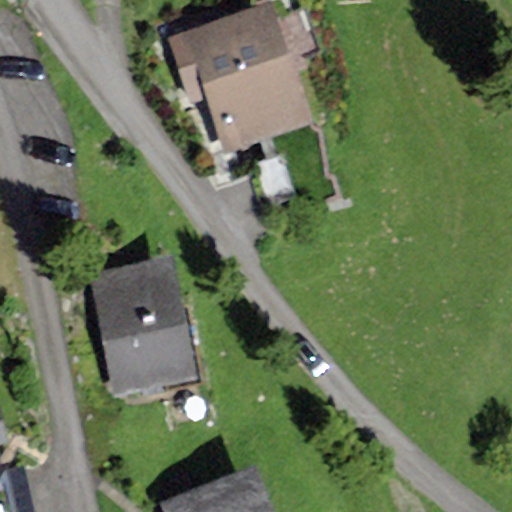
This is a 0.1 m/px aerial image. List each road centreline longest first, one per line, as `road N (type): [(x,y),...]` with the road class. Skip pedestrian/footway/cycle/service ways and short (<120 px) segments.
road 1 (residential): [(471,511),(385,441),(342,392),(116,93)]
road 2 (residential): [(0,129),(88,511)]
